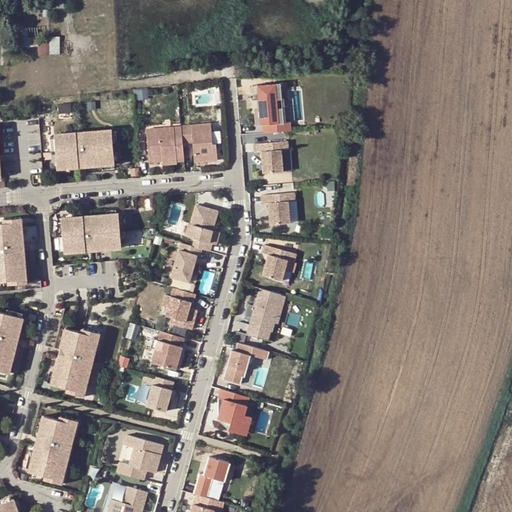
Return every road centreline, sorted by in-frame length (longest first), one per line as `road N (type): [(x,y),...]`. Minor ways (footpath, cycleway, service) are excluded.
road 1 (residential): [(235,181),(242,244),(164,511)]
road 2 (residential): [(0,465),(47,306),(39,196)]
road 3 (residential): [(235,181),(39,196)]
